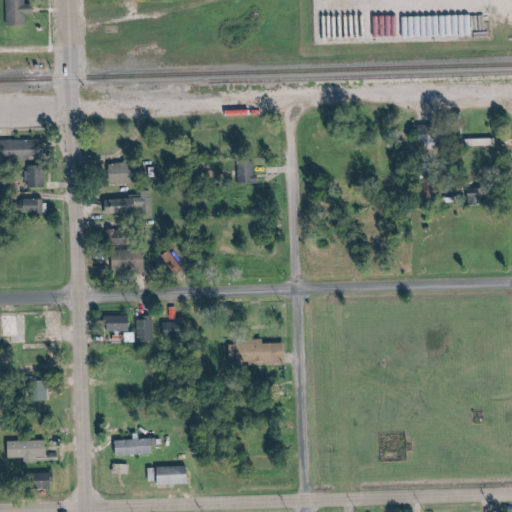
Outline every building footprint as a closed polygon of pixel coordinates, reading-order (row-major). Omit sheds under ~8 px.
[(8,0),(9,27),(29,26),(29,15),(37,15),(37,4),(29,5),(28,0),(8,0)] [(442,142),(442,125),(421,125),(421,142),(442,142)] [(469,139),(470,146),(499,145),(499,138),(469,139)] [(0,140),(0,160),(49,159),(48,139),(0,140)] [(262,184),(262,173),(257,173),(257,161),(240,161),(240,184),(262,184)] [(113,184),(136,183),(136,162),(112,163),(113,184)] [(31,188),(49,187),(48,165),(31,166),(31,188)] [(472,205),(489,204),(488,186),(472,187),(472,205)] [(107,214),(153,213),(152,191),(145,191),(145,197),(106,199),(107,214)] [(50,199),(29,199),(29,214),(50,215),(50,199)] [(108,244),(135,245),(136,230),(109,229),(108,244)] [(116,271),(148,272),(149,250),(117,250),(116,271)] [(188,271),(175,250),(167,255),(180,276),(188,271)] [(133,331),(132,315),(107,317),(108,332),(133,331)] [(140,343),(157,342),(156,318),(139,318),(140,343)] [(189,337),(189,318),(177,318),(177,322),(165,323),(166,338),(189,337)] [(234,365),(290,362),(289,342),(266,344),(266,341),(233,342),(234,365)] [(36,400),(51,400),(50,381),(35,382),(36,400)] [(156,454),(156,439),(119,440),(120,455),(156,454)] [(50,441),(11,442),(12,458),(28,458),(28,462),(40,462),(40,457),(50,457),(50,441)] [(192,467),(152,467),(152,484),(192,484),(192,467)]
